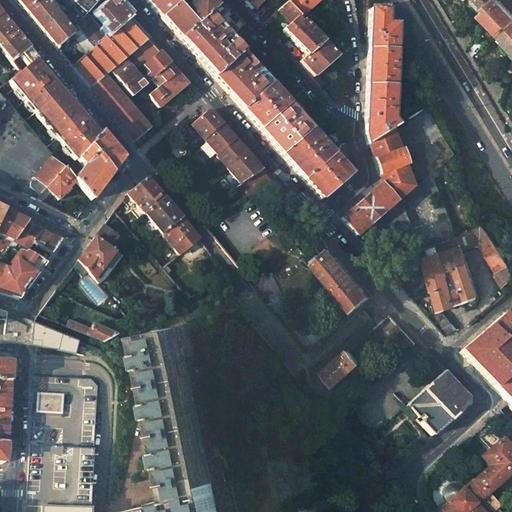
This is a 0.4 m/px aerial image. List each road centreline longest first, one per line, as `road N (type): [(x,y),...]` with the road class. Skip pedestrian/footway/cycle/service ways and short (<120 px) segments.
road 1 (residential): [(319,217),(128,0)]
road 2 (residential): [(141,163),(298,363)]
road 3 (secondary): [(394,0),(511,191)]
road 4 (residential): [(141,163),(1,0)]
road 5 (unclassified): [(443,355),(476,400),(406,477),(406,492),(422,511)]
road 6 (unclassified): [(319,217),(443,355)]
road 7 (secondary): [(511,158),(414,0)]
road 8 (residential): [(348,124),(234,0)]
road 9 (residential): [(13,478),(22,365),(20,352),(0,347)]
road 10 (residential): [(348,124),(341,0)]
